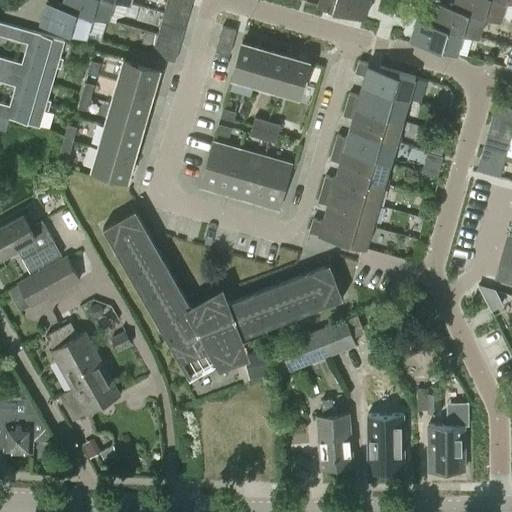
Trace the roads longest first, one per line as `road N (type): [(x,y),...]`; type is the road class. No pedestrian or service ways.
road 1 (residential): [(294,236),(158,199),(212,0)]
road 2 (tertiary): [(509,510),(209,504)]
road 3 (residential): [(509,510),(495,417),(431,275)]
road 4 (residential): [(110,502),(0,302)]
road 5 (residential): [(431,275),(481,74)]
road 6 (residential): [(294,236),(348,38)]
road 7 (residential): [(431,275),(294,236)]
road 8 (residential): [(348,38),(212,0)]
road 9 (residential): [(481,74),(348,38)]
